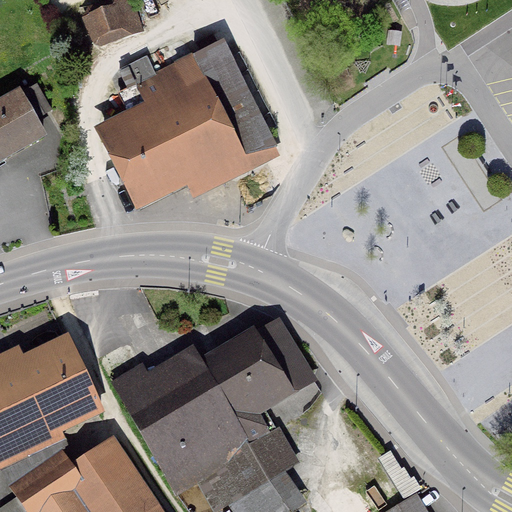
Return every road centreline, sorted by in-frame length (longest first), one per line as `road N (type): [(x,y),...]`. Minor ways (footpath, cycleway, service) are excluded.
road 1 (secondary): [(254,272),(337,321),(454,456),(511,500)]
road 2 (residential): [(315,154),(350,116),(445,60),(511,146)]
road 3 (secondary): [(0,284),(88,260),(159,253),(254,272)]
road 4 (residential): [(315,154),(243,0)]
road 5 (residential): [(315,154),(254,272)]
